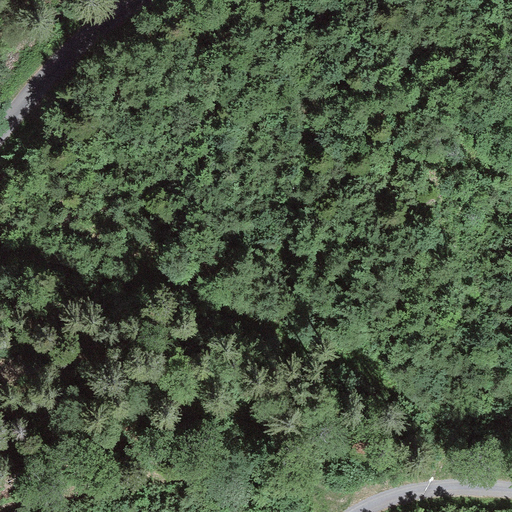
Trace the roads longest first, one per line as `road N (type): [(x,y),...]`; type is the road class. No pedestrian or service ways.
road 1 (unclassified): [(140,0),(70,53),(0,134)]
road 2 (track): [(361,511),(429,489),(511,489)]
